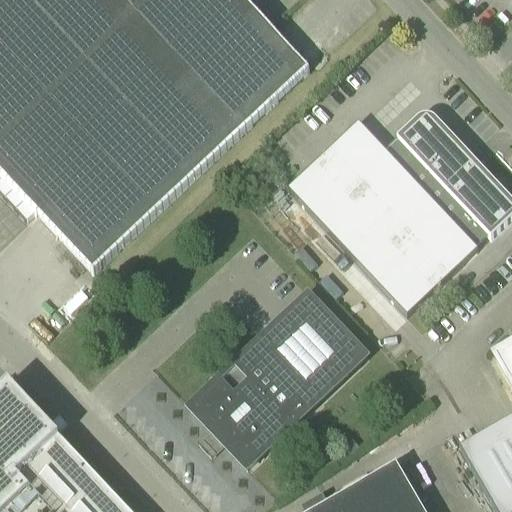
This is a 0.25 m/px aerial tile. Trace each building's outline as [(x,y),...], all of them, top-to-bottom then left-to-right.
[(310,76),(269,32),(238,0),(0,0),(0,180),(93,280),(310,76)] [(418,124),(417,125),(384,156),(358,128),(287,195),(407,322),(478,255),(475,252),(488,241),(491,244),(511,223),(511,206),(435,125),(433,123),(431,122),(429,122),(426,121),(424,122),(422,122),(420,123),(418,124)] [(308,303),(191,414),(215,441),(209,447),(215,454),(222,447),(247,474),(364,363),(308,303)] [(511,511),(511,352),(494,363),(511,393),(511,424),(459,455),(492,511),(511,511)] [(18,402),(0,419),(0,511),(120,511),(61,448),(39,424),(18,402)] [(59,419),(52,426),(60,435),(67,428),(59,419)] [(351,461),(360,453),(352,444),(343,452),(351,461)] [(419,511),(396,471),(325,511),(419,511)]
